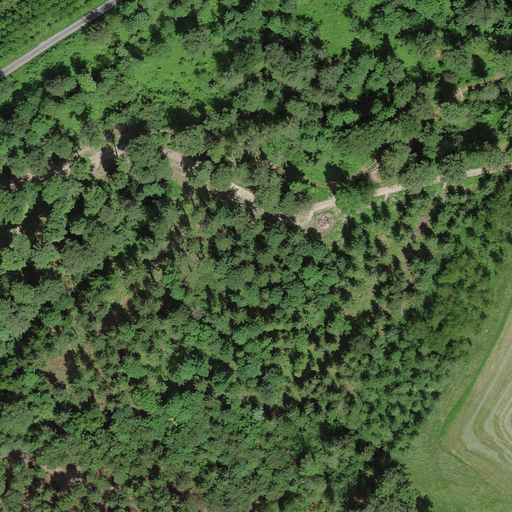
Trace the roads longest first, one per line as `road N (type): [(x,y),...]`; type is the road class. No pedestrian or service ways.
road 1 (track): [(15,182),(139,146),(277,209),(337,203)]
road 2 (track): [(337,203),(461,93),(511,71)]
road 3 (track): [(337,203),(511,164)]
road 4 (track): [(0,75),(113,0)]
